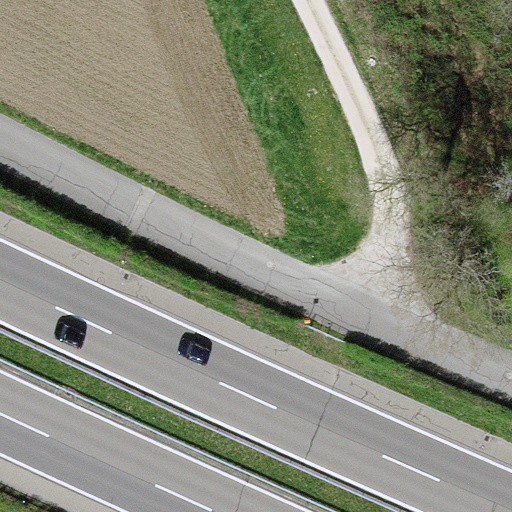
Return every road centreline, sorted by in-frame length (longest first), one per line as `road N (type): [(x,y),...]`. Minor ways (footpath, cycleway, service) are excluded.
road 1 (unclassified): [(511,374),(145,213),(0,137)]
road 2 (motorway): [(506,511),(0,285)]
road 3 (track): [(391,326),(387,182),(322,0)]
road 4 (motorway): [(0,415),(206,511)]
